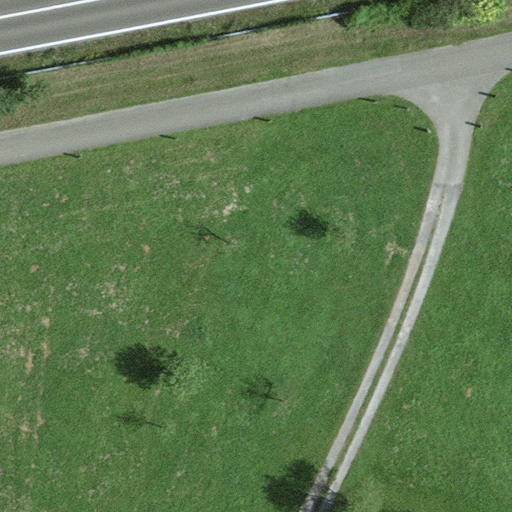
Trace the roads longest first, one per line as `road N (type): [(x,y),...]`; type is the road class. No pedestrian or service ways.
road 1 (unclassified): [(0,146),(511,53)]
road 2 (track): [(465,62),(435,216),(317,511)]
